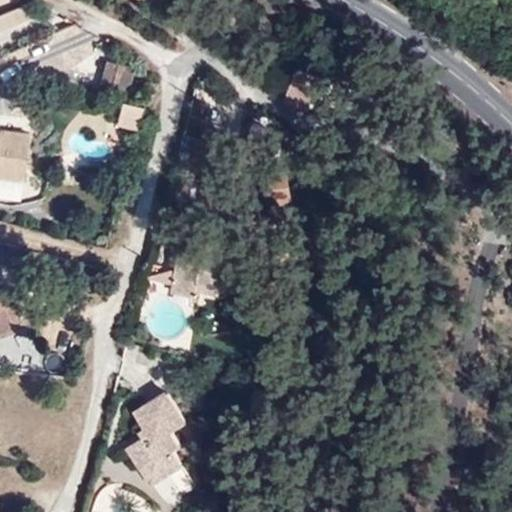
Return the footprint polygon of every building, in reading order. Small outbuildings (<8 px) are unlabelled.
[(29,2),(0,10),(0,39),(36,29),(29,2)] [(98,86),(127,91),(132,60),(104,56),(98,86)] [(296,100),(316,112),(330,82),(310,72),(296,100)] [(116,122),(138,127),(143,100),(122,96),(116,122)] [(189,132),(218,136),(223,101),(194,97),(189,132)] [(0,195),(22,198),(30,126),(0,122),(0,195)] [(179,236),(176,288),(231,292),(235,239),(179,236)] [(0,327),(22,324),(15,272),(0,273),(0,327)] [(171,379),(134,399),(147,424),(128,435),(150,477),(193,453),(175,420),(189,412),(171,379)]
